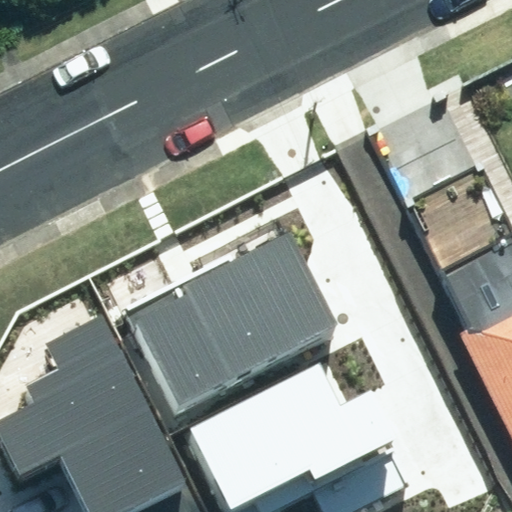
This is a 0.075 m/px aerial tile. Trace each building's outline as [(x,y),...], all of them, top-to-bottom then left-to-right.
[(511,235),(477,169),(405,206),(443,279),(426,289),(511,451),(511,235)] [(128,325),(177,410),(330,323),(281,238),(128,325)] [(390,286),(348,308),(379,370),(421,348),(390,286)] [(0,454),(6,468),(64,441),(96,511),(199,511),(106,309),(41,338),(57,373),(15,393),(21,407),(0,416),(0,454)] [(194,430),(237,511),(275,511),(316,490),(327,511),(336,511),(404,477),(365,402),(340,415),(315,367),(194,430)]
